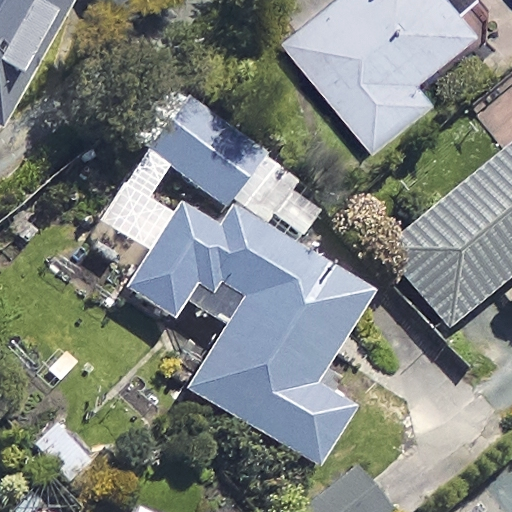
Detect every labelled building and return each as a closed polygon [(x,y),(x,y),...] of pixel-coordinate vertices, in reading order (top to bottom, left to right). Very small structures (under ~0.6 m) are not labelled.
[(0,0),(0,120),(55,0),(0,0)] [(124,0),(97,0),(109,13),(124,0)] [(327,0),(281,38),(369,146),(427,99),(410,78),(471,29),(447,0),(327,0)] [(249,169),(156,95),(143,112),(163,127),(137,160),(210,218),(249,169)] [(511,277),(511,151),(378,263),(441,338),(511,277)] [(175,312),(214,337),(174,399),(299,479),(335,422),(296,397),(353,307),(223,224),(210,246),(168,220),(117,300),(163,330),(175,312)] [(296,511),(392,511),(397,509),(360,462),(296,511)]
